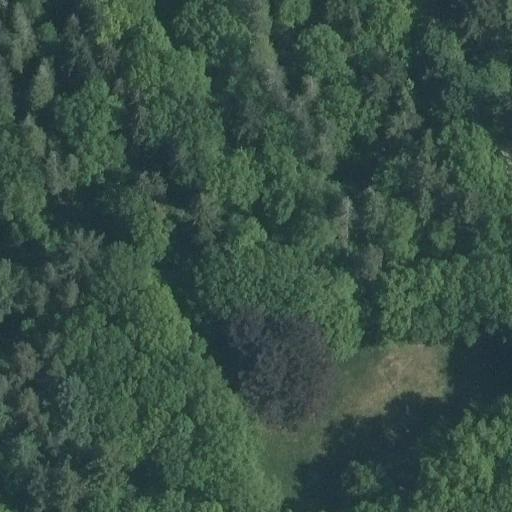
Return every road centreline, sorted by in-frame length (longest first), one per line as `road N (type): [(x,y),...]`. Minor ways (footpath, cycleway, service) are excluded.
road 1 (unclassified): [(0,275),(511,288)]
road 2 (track): [(408,0),(511,188)]
